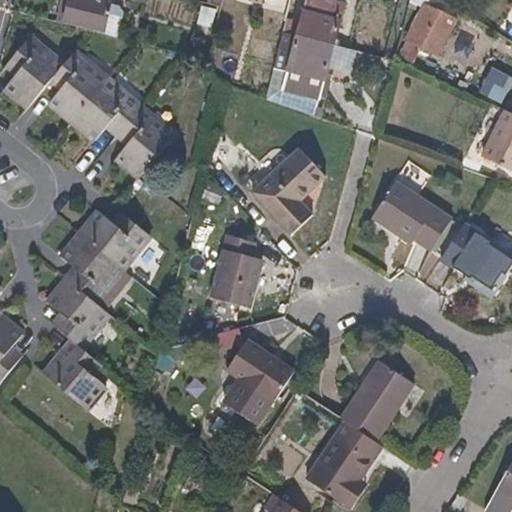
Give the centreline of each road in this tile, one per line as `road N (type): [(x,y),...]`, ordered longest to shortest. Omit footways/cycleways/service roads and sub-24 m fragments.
road 1 (residential): [(328,281),(511,368)]
road 2 (residential): [(511,386),(423,511)]
road 3 (residential): [(0,144),(47,188),(28,218),(0,207)]
